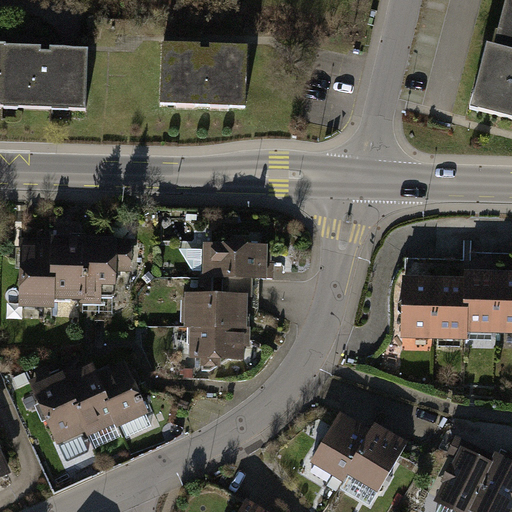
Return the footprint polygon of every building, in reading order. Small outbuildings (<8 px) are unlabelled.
[(511,0),(510,0),(498,49),(511,52),(511,0)] [(475,107),(511,115),(511,52),(498,49),(489,47),(475,107)] [(0,50),(0,109),(11,110),(14,51),(0,50)] [(14,51),(11,110),(95,114),(98,56),(14,51)] [(171,108),(255,113),(258,55),(174,51),(171,108)] [(56,297),(57,238),(25,238),(24,304),(56,304),(56,297)] [(57,238),(56,297),(88,297),(88,239),(57,238)] [(88,239),(88,297),(106,298),(106,287),(125,288),(125,270),(132,270),(133,239),(88,239)] [(204,270),(250,271),(268,272),(269,243),(205,241),(204,270)] [(250,271),(204,270),(203,287),(181,286),(181,319),(192,319),(192,322),(249,323),(250,271)] [(504,333),(505,275),(472,275),(472,282),(472,333),(504,333)] [(440,340),(440,282),(410,282),(410,340),(440,340)] [(440,282),(440,340),(472,340),(472,333),(472,282),(440,282)] [(249,323),(192,322),(191,355),(248,356),(249,323)] [(96,373),(122,424),(122,426),(153,411),(127,358),(96,373)] [(65,377),(91,431),(94,437),(122,424),(96,373),(92,364),(65,377)] [(91,431),(65,377),(61,368),(32,381),(63,445),(91,431)] [(354,477),(378,434),(347,417),(319,466),(351,484),(354,477)] [(385,494),(413,445),(382,427),(378,434),(354,477),(385,494)] [(0,474),(11,470),(0,445),(0,474)] [(475,511),(477,510),(499,465),(467,449),(441,501),(462,511),(475,511)] [(477,510),(481,511),(511,511),(511,460),(504,456),(499,465),(477,510)]
